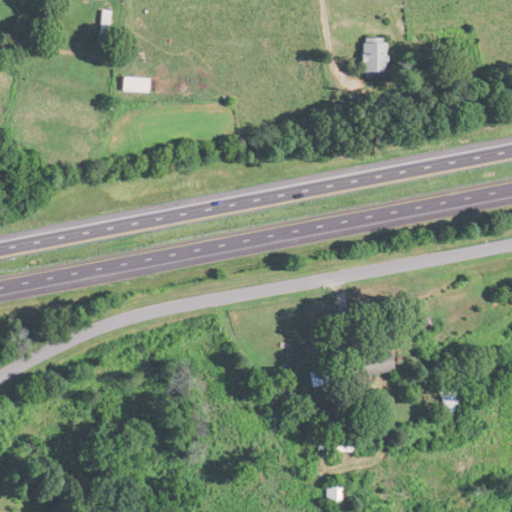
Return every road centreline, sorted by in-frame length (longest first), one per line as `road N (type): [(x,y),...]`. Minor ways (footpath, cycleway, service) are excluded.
road 1 (residential): [(0,375),(88,327),(174,297),(511,231)]
road 2 (motorway): [(0,286),(511,187)]
road 3 (motorway): [(511,149),(0,247)]
